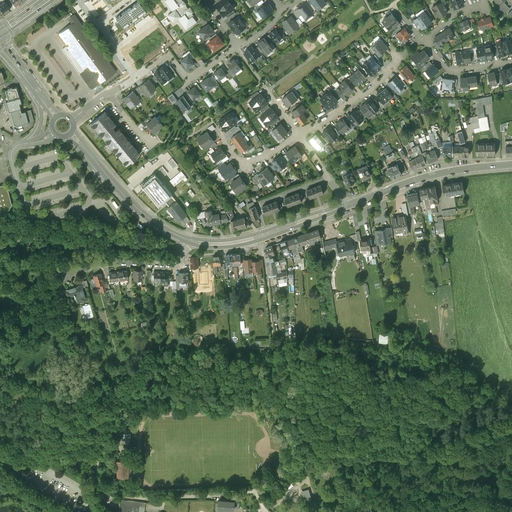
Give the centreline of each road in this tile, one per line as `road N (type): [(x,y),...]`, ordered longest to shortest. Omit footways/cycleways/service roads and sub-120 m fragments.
road 1 (track): [(70,455),(111,496),(254,489)]
road 2 (residential): [(0,243),(199,242)]
road 3 (secondary): [(199,242),(144,213),(70,133)]
road 4 (secondary): [(511,164),(436,175),(350,204)]
road 5 (secondary): [(350,204),(254,238),(199,242)]
road 6 (residential): [(199,242),(168,263),(94,261),(58,271)]
road 7 (residential): [(402,54),(362,95),(298,134)]
